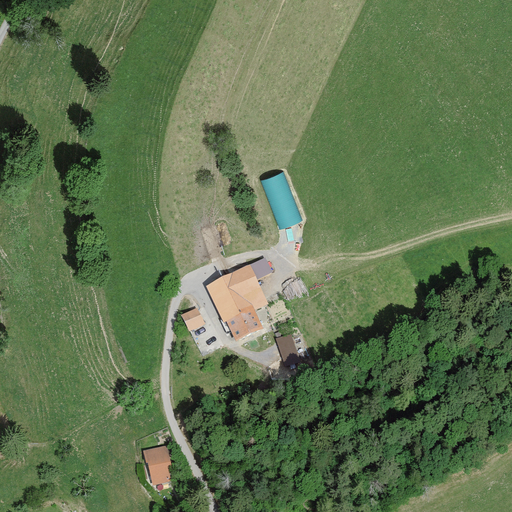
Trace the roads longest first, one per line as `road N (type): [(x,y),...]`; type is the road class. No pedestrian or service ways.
road 1 (track): [(174,427),(215,401),(324,435),(362,429),(411,392),(511,277)]
road 2 (track): [(405,329),(460,268),(511,266)]
